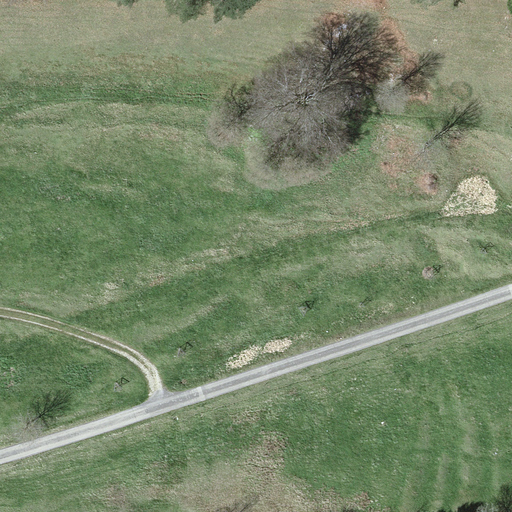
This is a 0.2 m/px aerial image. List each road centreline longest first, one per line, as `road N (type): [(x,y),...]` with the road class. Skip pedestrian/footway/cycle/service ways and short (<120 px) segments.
road 1 (track): [(0,455),(511,289)]
road 2 (track): [(0,311),(131,352),(150,371),(161,404)]
